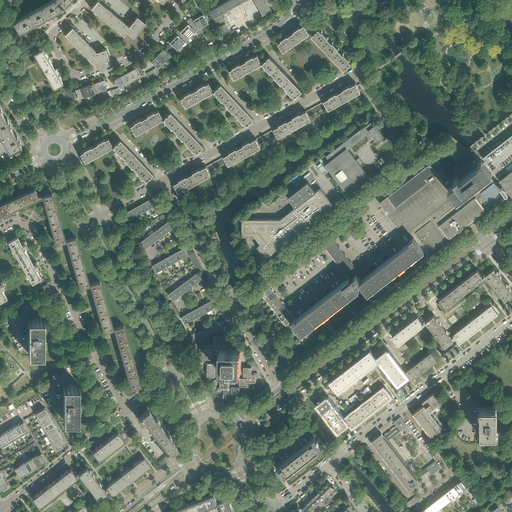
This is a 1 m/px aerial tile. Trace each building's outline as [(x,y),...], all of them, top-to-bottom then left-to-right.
[(56,13),(63,9),(55,0),(52,0),(41,6),(47,18),(54,14),(55,15),(57,14),(56,13)] [(71,2),(72,0),(71,0),(55,0),(63,9),(69,1),(71,2)] [(110,10),(105,6),(97,0),(91,8),(103,18),(110,10)] [(234,5),(244,0),(253,0),(262,15),(261,15),(261,16),(271,10),(265,0),(216,0),(219,5),(209,10),(216,23),(219,22),(221,25),(218,27),(222,35),(229,31),(220,14),(228,9),(227,7),(233,4),(234,5)] [(47,18),(41,6),(27,14),(34,25),(40,21),(41,23),(42,22),(43,21),(43,20),(47,18)] [(123,21),(118,17),(110,10),(103,18),(116,29),(123,21)] [(210,22),(205,14),(204,12),(202,13),(202,14),(198,17),(203,26),(209,23),(210,25),(212,24),(211,22),(210,22)] [(34,25),(27,14),(14,21),(20,32),(27,29),(28,30),(30,29),(29,28),(34,25)] [(133,37),(140,28),(145,23),(137,16),(129,26),(123,21),(116,29),(123,35),(127,31),(133,37)] [(203,26),(198,17),(194,19),(193,19),(194,20),(193,20),(191,19),(189,20),(197,30),(196,31),(199,34),(201,34),(198,30),(203,26)] [(197,30),(189,20),(187,22),(188,23),(188,24),(187,24),(184,28),(192,35),(196,31),(197,30)] [(296,42),(309,33),(309,32),(304,25),(301,27),(300,27),(294,31),(294,32),(291,34),(296,42)] [(76,46),(84,39),(72,27),(65,34),(76,46)] [(192,35),(184,28),(180,31),(179,30),(178,32),(186,41),(190,45),(191,44),(187,40),(192,35)] [(327,37),(325,34),(322,31),(321,32),(318,29),(316,31),(312,35),(312,36),(322,47),(329,41),(327,38),(327,37)] [(186,41),(178,32),(176,34),(177,35),(173,38),(181,46),(186,41)] [(284,51),(296,42),(291,34),(288,36),(287,36),(281,40),(281,41),(278,43),(284,51)] [(176,51),(181,46),(173,38),(170,42),(169,41),(167,43),(169,45),(176,51),(175,52),(177,54),(178,53),(176,51)] [(95,50),(90,45),(84,39),(76,46),(88,57),(95,50)] [(338,48),(335,45),(333,43),(332,43),(329,41),(322,47),(333,58),(340,52),(337,49),(338,48)] [(53,66),(48,59),(48,58),(49,58),(47,55),(47,56),(42,48),(33,53),(44,71),(53,66)] [(109,58),(105,48),(96,51),(95,50),(88,57),(93,63),(109,58)] [(170,56),(169,54),(171,52),(166,48),(165,50),(163,49),(159,53),(166,60),(170,56)] [(349,60),(346,57),(343,54),(343,55),(340,52),(333,58),(344,70),(351,63),(348,60),(349,60)] [(166,60),(159,53),(154,58),(162,65),(166,60)] [(248,71),(262,63),(257,55),(254,57),(253,56),(246,60),(247,61),(244,62),(248,71)] [(274,74),(281,68),(269,56),(263,62),(262,63),(263,63),(265,66),(265,67),(268,70),(270,72),(271,71),(274,74)] [(162,65),(154,58),(150,62),(156,67),(154,69),(153,69),(156,74),(157,76),(162,73),(161,71),(158,68),(162,65)] [(248,71),(244,62),(240,64),(240,63),(233,67),(233,68),(230,70),(234,78),(248,71)] [(146,73),(143,68),(141,65),(135,68),(140,76),(144,75),(145,74),(148,79),(151,77),(148,72),(146,73)] [(63,83),(60,78),(58,75),(59,75),(58,74),(57,73),(53,66),(44,71),(54,88),(63,83)] [(140,76),(135,68),(130,71),(135,79),(140,76)] [(284,86),(291,79),(281,68),(274,74),(276,77),(275,78),(279,82),(281,83),(282,83),(284,86)] [(135,79),(130,71),(125,74),(130,83),(135,79)] [(130,83),(125,74),(119,77),(124,85),(130,83)] [(124,85),(119,77),(114,79),(119,87),(116,89),(118,94),(119,94),(122,93),(119,88),(124,85)] [(302,90),(297,85),(291,79),(284,86),(287,88),(286,89),(290,93),(291,95),(292,94),(295,97),(302,90)] [(107,89),(103,80),(97,82),(101,91),(107,89)] [(101,91),(97,82),(92,84),(95,93),(101,91)] [(212,91),(207,82),(204,84),(203,83),(197,87),(196,87),(197,88),(194,90),(198,98),(212,91)] [(344,100),(360,91),(360,90),(357,85),(356,83),(350,86),(350,85),(343,89),(343,90),(340,92),(344,100)] [(95,93),(92,84),(86,86),(89,95),(95,93)] [(231,96),(220,84),(214,90),(213,89),(212,91),(213,91),(215,93),(215,94),(218,97),(220,100),(221,99),(224,103),(231,96)] [(89,95),(86,86),(80,88),(83,97),(89,95)] [(83,97),(80,88),(75,90),(75,91),(73,92),(75,98),(77,97),(78,99),(83,97)] [(184,106),(198,98),(194,90),(190,92),(190,91),(185,93),(183,95),(183,96),(180,98),(184,106)] [(329,109),(344,100),(340,92),(336,94),(336,93),(334,94),(329,97),(330,98),(324,101),(327,107),(329,109)] [(241,107),(237,102),(231,96),(224,103),(226,105),(225,105),(226,106),(229,109),(231,111),(232,110),(234,113),(241,107)] [(252,118),(248,113),(241,107),(234,113),(237,116),(236,117),(238,118),(240,120),(242,122),(245,125),(252,118)] [(148,126),(160,120),(162,118),(157,110),(154,112),(153,111),(147,115),(147,116),(144,118),(146,122),(148,126)] [(309,117),(306,111),(300,114),(300,113),(299,113),(293,117),(293,118),(291,119),(292,122),(295,128),(311,119),(309,117)] [(174,130),(181,123),(170,112),(164,117),(163,117),(162,118),(162,119),(163,118),(166,121),(165,122),(168,125),(170,128),(171,127),(173,129),(174,130)] [(0,135),(12,129),(3,114),(0,116),(0,135)] [(148,126),(146,122),(144,118),(140,120),(140,119),(133,123),(130,125),(135,134),(148,126)] [(279,137),(295,128),(292,122),(291,119),(287,121),(286,120),(282,123),(279,124),(280,125),(274,128),(274,129),(277,135),(279,137)] [(184,141),(191,134),(181,123),(174,130),(176,132),(175,133),(179,137),(181,139),(182,138),(184,141)] [(369,176),(359,164),(362,162),(359,157),(356,160),(348,150),(370,133),(377,142),(378,141),(378,142),(381,140),(380,139),(384,136),(375,125),(373,126),(371,123),(362,130),(361,129),(360,128),(359,130),(325,156),(330,161),(325,165),(347,193),(369,176)] [(21,145),(17,137),(12,129),(0,135),(0,143),(6,153),(9,151),(10,152),(11,151),(14,149),(15,150),(19,148),(18,146),(21,145)] [(202,146),(198,141),(191,134),(184,141),(187,144),(186,144),(186,145),(190,148),(192,150),(192,149),(195,152),(202,146)] [(488,208),(491,205),(493,205),(493,204),(492,204),(495,201),(496,202),(497,201),(498,200),(498,199),(498,198),(501,196),(504,199),(511,193),(511,135),(506,140),(506,141),(502,143),(499,146),(492,151),(491,152),(492,152),(486,156),(485,157),(484,157),(485,158),(487,160),(483,163),(481,160),(477,163),(473,166),(470,169),(471,170),(463,176),(462,176),(459,179),(457,176),(453,180),(454,181),(447,187),(444,182),(437,174),(437,173),(430,164),(429,165),(388,197),(387,196),(379,202),(386,211),(384,212),(386,214),(388,212),(388,213),(393,219),(395,221),(394,221),(398,226),(398,227),(401,225),(404,228),(407,232),(406,233),(406,234),(405,235),(406,236),(406,237),(407,238),(408,238),(409,238),(410,237),(411,239),(413,237),(426,253),(427,252),(428,251),(430,254),(432,252),(437,248),(439,247),(441,245),(446,242),(445,240),(446,240),(446,239),(449,237),(450,238),(454,235),(458,232),(459,231),(461,230),(462,229),(461,228),(463,227),(464,230),(469,226),(474,222),(475,221),(477,220),(475,218),(477,217),(480,215),(479,214),(479,213),(480,214),(484,211),(488,208)] [(98,154),(112,146),(108,138),(104,140),(103,139),(97,143),(97,144),(94,145),(98,154)] [(245,155),(261,147),(260,144),(256,139),(256,138),(250,141),(250,140),(243,144),(244,145),(240,147),(245,155)] [(131,151),(120,139),(114,145),(113,145),(112,146),(113,146),(116,149),(115,150),(119,154),(120,155),(121,154),(124,158),(131,151)] [(85,161),(98,154),(94,145),(90,147),(90,146),(83,150),(84,151),(80,153),(85,161)] [(229,164),(245,155),(240,147),(237,149),(236,148),(232,150),(229,152),(230,153),(224,156),(228,162),(229,164)] [(141,162),(137,157),(131,151),(124,158),(126,160),(125,161),(126,161),(129,164),(131,166),(132,166),(135,169),(141,162)] [(326,170),(317,159),(314,162),(322,172),(326,170)] [(152,173),(148,168),(141,162),(135,169),(137,171),(136,172),(139,175),(142,178),(142,177),(145,180),(152,173)] [(210,172),(207,166),(206,166),(201,169),(200,168),(193,172),(194,173),(191,174),(195,183),(211,174),(210,172)] [(311,174),(307,169),(299,175),(303,180),(311,174)] [(182,190),(195,183),(191,174),(187,177),(186,176),(180,179),(180,180),(174,183),(176,186),(178,190),(179,192),(182,190)] [(311,223),(334,205),(320,188),(316,191),(308,182),(304,186),(304,187),(290,199),(296,207),(280,220),(242,221),(242,231),(242,237),(248,237),(248,234),(253,234),(260,244),(257,246),(266,259),(311,223)] [(39,198),(37,195),(35,189),(18,196),(22,205),(39,198)] [(56,208),(54,201),(52,193),(43,196),(47,211),(56,208)] [(22,205),(18,196),(4,203),(7,212),(22,205)] [(160,203),(156,196),(150,199),(155,206),(160,203)] [(155,206),(150,199),(145,202),(150,209),(155,206)] [(150,209),(145,202),(140,204),(144,212),(150,209)] [(144,212),(140,204),(135,207),(139,215),(144,212)] [(139,215),(135,207),(130,210),(134,218),(139,215)] [(60,223),(56,208),(47,211),(51,226),(60,223)] [(134,218),(130,210),(124,213),(128,221),(134,218)] [(174,227),(169,221),(164,224),(169,231),(174,227)] [(65,241),(60,223),(51,226),(56,243),(56,244),(65,241)] [(169,231),(164,224),(159,228),(164,235),(169,231)] [(164,235),(159,228),(154,231),(159,238),(164,235)] [(159,238),(154,231),(150,235),(155,242),(159,238)] [(155,242),(150,235),(145,239),(150,245),(155,242)] [(21,243),(20,241),(17,236),(8,242),(16,255),(25,250),(24,249),(26,248),(24,244),(26,243),(25,241),(21,243)] [(294,324),(290,327),(301,340),(362,293),(363,294),(366,292),(371,298),(371,297),(412,266),(426,254),(425,253),(426,253),(413,237),(411,239),(409,240),(410,242),(405,246),(359,282),(358,281),(360,279),(357,275),(359,273),(357,271),(358,271),(331,236),(323,243),(322,244),(346,276),(348,278),(296,318),(295,317),(294,318),(291,320),(294,324)] [(80,252),(76,237),(70,239),(71,242),(67,243),(71,255),(80,252)] [(150,245),(145,239),(140,242),(145,249),(150,245)] [(319,240),(275,274),(279,278),(323,245),(319,240)] [(189,255),(186,250),(184,247),(179,250),(183,258),(189,255)] [(33,264),(27,253),(25,250),(16,255),(24,269),(33,264)] [(183,258),(179,250),(174,253),(178,261),(183,258)] [(84,267),(80,252),(71,255),(75,270),(84,267)] [(178,261),(174,253),(169,256),(173,264),(178,261)] [(173,264),(169,256),(163,259),(168,266),(173,264)] [(168,266),(163,259),(158,262),(162,269),(168,266)] [(36,269),(38,268),(36,264),(38,263),(37,261),(33,264),(24,269),(32,283),(41,278),(36,269)] [(162,269),(158,262),(153,265),(157,272),(162,269)] [(89,285),(84,267),(75,270),(80,288),(89,285)] [(503,281),(501,277),(494,268),(485,274),(495,287),(503,281)] [(471,287),(484,278),(477,269),(465,279),(471,287)] [(202,279),(197,272),(193,276),(198,283),(202,279)] [(198,283),(193,276),(188,279),(193,286),(198,283)] [(193,286),(188,279),(183,283),(188,290),(193,286)] [(458,297),(471,287),(465,279),(452,289),(458,297)] [(104,296),(101,285),(100,281),(94,283),(95,286),(91,287),(94,299),(104,296)] [(261,293),(271,285),(269,284),(269,285),(266,281),(256,289),(257,291),(258,290),(261,293)] [(511,294),(511,291),(511,290),(503,281),(495,287),(505,300),(508,298),(509,300),(511,298),(511,297),(511,296),(511,294)] [(188,290),(183,283),(178,286),(183,293),(188,290)] [(263,299),(273,291),(271,288),(272,287),(271,285),(261,293),(264,296),(262,298),(263,299)] [(183,293),(178,286),(173,290),(179,297),(183,293)] [(458,297),(452,289),(449,291),(447,293),(445,294),(443,296),(439,299),(441,300),(441,301),(445,306),(446,307),(447,306),(458,297)] [(179,297),(173,290),(168,294),(173,301),(179,297)] [(268,302),(278,294),(276,293),(276,294),(273,291),(263,299),(264,300),(265,298),(268,302)] [(366,292),(363,294),(368,301),(371,299),(366,292)] [(270,308),(280,300),(278,297),(279,296),(278,294),(268,302),(271,305),(269,307),(270,308)] [(108,311),(104,296),(94,299),(99,314),(108,311)] [(217,306),(213,299),(208,302),(212,309),(217,306)] [(275,311),(285,303),(283,302),(283,303),(280,300),(270,308),(271,309),(272,307),(275,311)] [(212,309),(208,302),(203,305),(207,312),(212,309)] [(277,317),(287,309),(285,306),(286,305),(285,303),(275,311),(278,314),(276,315),(277,317)] [(207,312),(203,305),(197,308),(201,315),(207,312)] [(496,314),(498,314),(491,305),(478,315),(485,323),(486,323),(488,321),(494,316),(496,314)] [(201,315),(197,308),(192,311),(196,318),(201,315)] [(282,320),(292,312),(291,311),(290,312),(287,309),(277,317),(278,318),(279,316),(282,320)] [(113,329),(111,322),(108,311),(99,314),(104,332),(113,329)] [(196,318),(192,311),(187,313),(191,321),(196,318)] [(291,320),(294,318),(292,315),(293,314),(292,312),(282,320),(285,323),(283,325),(284,326),(291,320)] [(191,321),(187,313),(181,317),(185,324),(191,321)] [(444,327),(441,324),(434,315),(425,321),(435,334),(444,327)] [(481,326),(484,324),(485,323),(478,315),(466,325),(472,333),(473,333),(473,332),(475,331),(476,331),(475,330),(481,326)] [(411,334),(424,324),(417,316),(405,326),(411,334)] [(44,354),(44,330),(44,318),(29,318),(29,331),(28,331),(28,336),(29,336),(28,349),(29,354),(44,354)] [(234,324),(231,318),(225,321),(228,327),(234,324)] [(128,340),(125,330),(124,325),(118,326),(119,330),(115,331),(118,343),(128,340)] [(469,336),(471,334),(472,333),(466,325),(453,335),(455,338),(459,343),(461,342),(460,342),(463,340),(469,336)] [(398,344),(411,334),(405,326),(392,335),(398,344)] [(454,340),(451,337),(444,327),(435,334),(445,347),(454,340)] [(199,357),(199,362),(207,362),(207,371),(207,374),(207,376),(209,376),(211,376),(224,376),(224,369),(227,369),(228,369),(231,369),(232,369),(237,369),(238,369),(239,369),(239,367),(240,367),(240,366),(239,366),(239,362),(240,362),(240,361),(239,361),(240,358),(240,357),(240,352),(240,351),(240,350),(238,350),(238,349),(237,349),(237,350),(232,349),(228,349),(227,349),(227,347),(227,343),(227,340),(227,336),(213,336),(213,345),(202,345),(199,345),(199,357)] [(132,355),(128,340),(118,343),(123,358),(132,355)] [(388,371),(396,364),(386,351),(378,358),(388,371)] [(428,367),(434,363),(436,361),(438,360),(431,352),(418,361),(425,370),(426,369),(428,367)] [(364,371),(377,361),(370,353),(357,362),(364,371)] [(136,370),(132,355),(123,358),(127,373),(136,370)] [(425,370),(418,361),(405,371),(406,372),(408,375),(412,380),(413,379),(416,377),(415,377),(421,372),(421,373),(424,371),(425,370)] [(364,371),(357,362),(345,372),(351,381),(364,371)] [(398,383),(406,377),(403,373),(396,364),(388,371),(398,383)] [(255,382),(255,376),(257,376),(257,373),(253,373),(253,374),(251,374),(251,366),(243,366),(243,378),(239,378),(239,382),(239,386),(245,386),(245,388),(249,388),(249,384),(247,384),(247,382),(251,382),(255,382)] [(141,386),(136,370),(127,373),(131,388),(141,386)] [(351,381),(345,372),(332,382),(339,390),(351,381)] [(239,392),(239,386),(239,382),(236,382),(236,378),(230,378),(230,376),(226,376),(226,380),(228,380),(228,382),(220,382),(220,388),(218,387),(218,391),(222,391),(222,390),(223,390),(223,397),(229,398),(229,399),(233,399),(233,396),(232,396),(232,394),(237,394),(237,398),(241,398),(241,392),(239,392)] [(79,420),(79,397),(79,385),(63,385),(63,397),(63,402),(63,420),(79,420)] [(390,397),(387,393),(384,388),(371,398),(378,407),(379,406),(378,406),(381,404),(387,399),(387,400),(389,398),(390,397)] [(441,429),(427,411),(428,409),(429,411),(441,402),(434,393),(422,402),(424,404),(423,406),(423,405),(413,412),(432,436),(441,429)] [(336,411),(334,407),(326,397),(318,403),(318,405),(328,417),(336,411)] [(368,414),(374,409),(376,407),(377,408),(378,407),(371,398),(358,408),(365,417),(366,416),(368,414)] [(497,434),(497,422),(497,407),(480,407),(480,434),(497,434)] [(44,408),(34,413),(37,418),(47,412),(44,408)] [(356,423),(361,419),(364,417),(365,417),(358,408),(346,418),(348,422),(352,427),(353,426),(353,425),(356,424),(356,423)] [(178,447),(163,428),(148,409),(140,416),(139,414),(137,416),(138,417),(137,418),(141,422),(144,420),(166,449),(163,452),(166,456),(167,457),(170,455),(169,454),(178,447)] [(346,423),(344,420),(341,417),(336,411),(328,417),(338,430),(339,429),(343,426),(346,423)] [(37,418),(36,418),(39,423),(49,417),(47,412),(37,418)] [(49,417),(39,423),(41,427),(52,421),(49,417)] [(405,425),(400,418),(395,422),(400,428),(405,425)] [(23,421),(19,424),(24,432),(23,433),(25,435),(30,432),(25,425),(23,421)] [(52,421),(41,427),(44,432),(46,431),(46,430),(55,425),(52,421)] [(19,424),(14,426),(19,435),(23,433),(24,432),(19,424)] [(55,425),(46,430),(46,431),(48,435),(57,430),(55,425)] [(14,426),(10,429),(16,440),(21,437),(19,435),(14,426)] [(10,429),(5,431),(12,442),(16,440),(10,429)] [(48,435),(46,436),(49,441),(60,434),(57,430),(48,435)] [(5,431),(1,434),(7,445),(12,442),(5,431)] [(112,449),(124,440),(118,431),(105,441),(112,449)] [(419,482),(400,457),(381,433),(370,442),(408,491),(419,482)] [(60,434),(49,441),(51,445),(62,439),(60,434)] [(284,477),(312,455),(322,447),(314,437),(313,438),(312,436),(309,438),(310,440),(308,442),(283,462),(282,462),(280,464),(279,462),(276,464),(277,466),(276,467),(284,477)] [(62,439),(51,445),(56,452),(63,448),(62,445),(65,443),(62,439)] [(112,449),(105,441),(92,451),(99,460),(112,449)] [(40,450),(36,453),(42,464),(46,461),(41,452),(40,450)] [(36,453),(31,455),(37,466),(42,464),(36,453)] [(31,455),(27,458),(33,469),(37,466),(31,455)] [(144,471),(149,467),(151,466),(144,457),(131,467),(135,472),(138,476),(139,475),(144,471)] [(27,458),(22,460),(28,471),(33,469),(27,458)] [(22,460),(18,463),(19,465),(24,474),(28,471),(22,460)] [(432,472),(438,467),(435,463),(428,468),(432,472)] [(19,465),(14,468),(19,476),(24,474),(19,465)] [(88,486),(97,480),(87,467),(78,473),(78,474),(76,475),(77,476),(79,475),(88,486)] [(138,476),(135,472),(131,467),(118,477),(125,486),(126,485),(131,480),(137,476),(137,477),(138,476)] [(77,476),(76,475),(70,468),(58,477),(65,486),(77,476)] [(52,496),(62,488),(65,486),(58,477),(45,487),(52,496)] [(125,486),(118,477),(106,487),(108,491),(112,495),(114,495),(113,494),(119,490),(124,486),(125,486)] [(467,487),(461,479),(458,481),(459,482),(457,483),(463,490),(464,490),(467,487)] [(7,480),(0,483),(0,489),(2,489),(3,491),(11,487),(7,480)] [(106,492),(104,489),(97,480),(88,486),(98,499),(107,492),(106,492)] [(334,488),(328,482),(323,486),(329,493),(334,488)] [(463,490),(457,483),(456,484),(455,483),(453,485),(459,493),(462,491),(464,493),(466,492),(464,490),(463,490)] [(459,493),(453,485),(451,487),(450,489),(455,496),(457,496),(459,493)] [(329,493),(323,486),(319,491),(325,497),(329,493)] [(52,496),(45,487),(32,498),(37,504),(39,506),(52,496)] [(455,496),(450,489),(448,490),(448,489),(445,491),(452,499),(455,497),(456,499),(458,497),(457,496),(455,496)] [(325,497),(319,491),(314,495),(321,501),(325,497)] [(452,499),(445,491),(443,493),(444,493),(442,494),(448,502),(449,501),(452,499)] [(218,502),(217,500),(219,499),(217,493),(215,494),(198,500),(201,509),(218,503),(219,502),(218,502)] [(448,502),(442,494),(440,496),(440,495),(438,497),(444,505),(447,503),(448,505),(450,503),(449,501),(448,502)] [(321,501),(314,495),(310,499),(316,505),(321,501)] [(444,505),(438,497),(436,499),(434,500),(440,508),(441,507),(444,505)] [(233,511),(231,505),(228,498),(225,499),(225,498),(221,499),(222,500),(219,501),(219,502),(223,511),(233,511)] [(316,505),(310,499),(307,502),(307,501),(306,501),(304,499),(303,500),(312,509),(316,505)] [(194,511),(201,509),(198,500),(183,506),(185,511),(194,511)] [(309,511),(312,509),(303,500),(302,501),(304,503),(303,504),(304,505),(301,508),(297,511),(309,511)] [(440,508),(434,500),(433,502),(433,501),(430,503),(437,511),(439,509),(441,511),(443,509),(441,507),(440,508)] [(435,511),(437,511),(430,503),(428,505),(427,506),(431,511),(435,511)]
